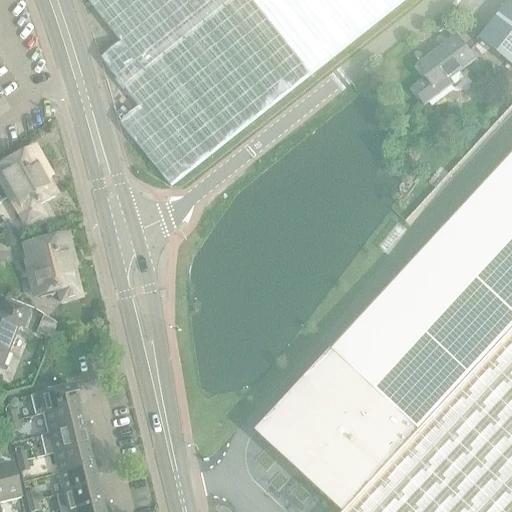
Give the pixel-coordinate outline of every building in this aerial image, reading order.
[(86,0),(121,43),(102,59),(140,107),(120,123),(171,186),(175,183),(405,0),(86,0)] [(511,66),(511,0),(480,40),(504,60),(511,66)] [(418,67),(427,79),(414,89),(425,105),(452,85),(449,81),(474,61),(457,38),(418,67)] [(36,206),(55,195),(49,186),(47,187),(43,180),(45,179),(30,152),(0,169),(0,172),(14,196),(11,198),(20,214),(19,215),(26,226),(29,224),(42,217),(36,206)] [(304,425),(284,446),(321,480),(314,488),(339,511),(347,511),(511,333),(511,156),(331,353),(345,365),(297,417),(304,425)] [(42,217),(29,224),(33,232),(48,227),(42,217)] [(1,233),(3,241),(17,237),(15,229),(1,233)] [(19,246),(17,237),(3,241),(5,250),(19,246)] [(60,302),(81,298),(77,284),(74,284),(63,239),(25,248),(28,262),(32,261),(35,275),(33,276),(38,295),(58,291),(60,302)] [(23,328),(28,315),(3,304),(0,310),(0,368),(1,369),(18,326),(23,328)] [(36,334),(49,339),(50,339),(56,324),(55,323),(43,316),(36,334)] [(511,511),(511,333),(347,511),(511,511)] [(35,417),(43,415),(78,407),(73,387),(30,397),(35,417)] [(43,415),(48,435),(83,427),(78,407),(43,415)] [(6,414),(8,424),(18,422),(15,411),(6,414)] [(20,432),(18,422),(8,424),(11,434),(20,432)] [(45,457),(53,455),(88,447),(83,427),(48,435),(40,437),(45,457)] [(53,455),(58,475),(92,466),(88,447),(53,455)] [(15,454),(18,464),(27,461),(25,451),(15,454)] [(30,471),(27,461),(18,464),(20,474),(30,471)] [(12,465),(0,468),(0,504),(20,500),(12,465)] [(58,475),(63,495),(97,486),(92,466),(58,475)] [(63,495),(66,511),(77,511),(102,506),(97,486),(63,495)] [(25,494),(28,503),(37,501),(35,491),(25,494)] [(36,511),(39,511),(37,501),(28,503),(29,511),(36,511)]
